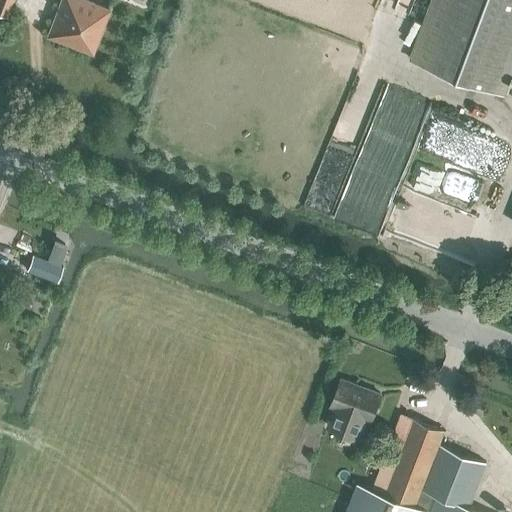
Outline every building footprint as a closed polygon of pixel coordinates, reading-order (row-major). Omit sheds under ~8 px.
[(11,0),(0,0),(0,13),(5,15),(11,0)] [(93,53),(110,9),(88,0),(61,0),(48,35),(93,53)] [(397,0),(394,7),(411,14),(416,0),(397,0)] [(511,0),(436,0),(413,61),(501,94),(511,63),(511,0)] [(332,212),(358,150),(333,139),(307,202),(332,212)] [(416,216),(410,240),(466,255),(472,230),(416,216)] [(66,247),(55,242),(48,258),(59,263),(66,247)] [(33,254),(27,270),(57,281),(63,265),(33,254)] [(364,389),(357,386),(358,384),(342,378),(332,405),(336,407),(328,426),(359,437),(366,419),(370,420),(381,393),(364,387),(364,389)] [(416,419),(402,414),(389,451),(402,456),(416,419)] [(402,456),(388,494),(417,505),(440,446),(445,430),(416,419),(402,456)] [(365,485),(354,511),(487,511),(471,506),(487,464),(440,446),(417,505),(388,494),(365,485)]
